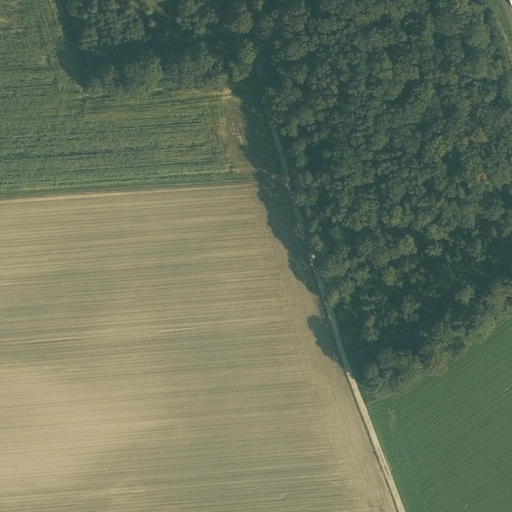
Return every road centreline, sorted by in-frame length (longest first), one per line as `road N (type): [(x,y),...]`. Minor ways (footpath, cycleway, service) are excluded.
road 1 (track): [(249,0),(269,110),(367,424),(403,511)]
road 2 (track): [(0,196),(289,174)]
